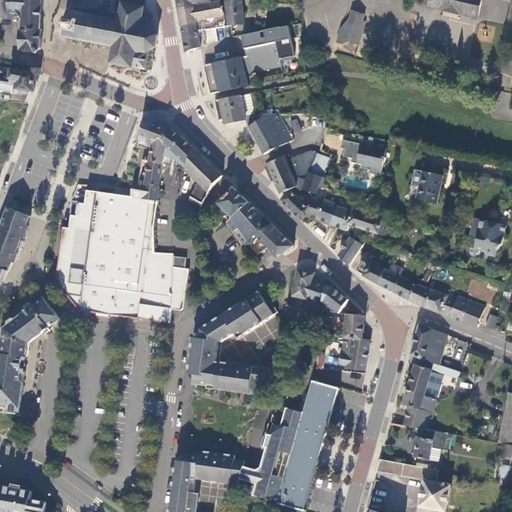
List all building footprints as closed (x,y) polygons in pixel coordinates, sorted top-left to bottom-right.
[(0,0),(0,18),(7,19),(7,9),(23,10),(22,30),(19,29),(19,50),(33,54),(35,54),(40,49),(41,0),(0,0)] [(176,0),(178,10),(194,8),(194,7),(194,4),(209,1),(209,0),(176,0)] [(240,0),(230,0),(230,1),(224,0),(226,17),(227,26),(228,26),(243,25),(243,17),(245,17),(244,13),(242,13),(240,0)] [(425,0),(424,7),(441,11),(440,15),(460,20),(461,15),(478,19),(482,0),(425,0)] [(200,48),(198,36),(199,36),(208,34),(208,31),(212,31),(211,20),(225,17),(220,2),(217,3),(194,7),(194,8),(178,10),(180,25),(182,38),(185,53),(200,48)] [(120,20),(68,10),(63,37),(114,47),(111,63),(144,70),(148,52),(155,48),(157,35),(150,25),(152,15),(143,14),(144,8),(123,4),(120,20)] [(360,28),(365,14),(353,10),(350,20),(353,26),(360,28)] [(226,17),(225,17),(211,20),(212,31),(228,28),(228,26),(227,26),(226,17)] [(363,29),(360,28),(353,26),(350,20),(340,30),(337,43),(341,44),(349,42),(358,45),(363,29)] [(478,41),(494,42),(495,24),(479,23),(478,41)] [(296,67),(287,28),(282,29),(281,28),(241,36),(246,57),(204,67),(207,80),(210,95),(247,87),(244,74),(280,67),(281,71),(296,67)] [(0,90),(10,92),(10,86),(10,77),(12,70),(0,68),(0,90)] [(36,75),(39,75),(40,69),(32,68),(31,72),(12,70),(10,77),(10,86),(10,92),(16,93),(17,89),(27,91),(33,92),(34,90),(36,75)] [(255,114),(250,94),(240,96),(244,116),(255,114)] [(245,121),(248,128),(261,120),(259,113),(255,114),(244,116),(240,96),(226,99),(214,101),(217,113),(219,121),(223,120),(224,125),(245,121)] [(259,113),(261,120),(264,118),(264,115),(272,114),(272,110),(259,111),(259,113)] [(293,141),(279,114),(272,114),(264,115),(264,118),(261,120),(248,128),(257,145),(263,155),(293,141)] [(138,183),(133,182),(131,197),(157,201),(159,189),(165,150),(171,130),(171,129),(144,118),(140,138),(143,140),(142,143),(153,147),(149,161),(145,184),(138,183)] [(301,131),(295,120),(289,123),(295,134),(301,131)] [(193,147),(177,132),(171,130),(165,150),(186,166),(193,147)] [(368,145),(347,141),(345,148),(343,156),(352,158),(351,162),(362,164),(361,168),(370,169),(369,173),(381,176),(384,162),(385,162),(386,158),(385,157),(386,149),(372,146),(371,148),(367,148),(368,145)] [(199,183),(188,204),(198,211),(208,193),(222,176),(193,147),(186,166),(185,169),(199,183)] [(316,194),(322,178),(321,177),(323,169),(322,166),(317,164),(319,156),(313,152),(287,163),(285,157),(267,164),(281,194),(283,194),(297,187),(297,188),(316,194)] [(149,161),(141,159),(138,183),(145,184),(149,161)] [(436,204),(444,176),(423,171),(423,172),(416,171),(412,185),(414,188),(419,189),(417,199),(436,204)] [(218,203),(232,217),(249,202),(233,187),(218,203)] [(306,213),(311,201),(307,199),(309,196),(301,193),(299,193),(297,188),(297,187),(283,194),(285,196),(281,200),(302,220),(306,217),(306,213)] [(183,311),(188,269),(186,268),(187,258),(174,257),(174,255),(154,253),(153,252),(153,226),(157,201),(131,197),(108,194),(88,191),(86,204),(80,203),(78,216),(72,215),(70,228),(65,227),(56,281),(69,295),(68,297),(80,311),(169,323),(171,309),(183,311)] [(306,217),(330,225),(337,207),(323,202),(326,193),(318,191),(315,199),(309,196),(307,199),(311,201),(306,213),(306,217)] [(358,209),(362,212),(372,202),(363,199),(358,209)] [(249,202),(232,217),(226,223),(233,232),(257,211),(249,202)] [(330,225),(347,232),(349,226),(354,212),(337,205),(337,207),(330,225)] [(0,284),(1,284),(7,270),(12,272),(19,253),(21,253),(25,242),(24,241),(30,226),(27,225),(31,216),(11,208),(8,215),(5,214),(0,226),(0,284)] [(257,211),(233,232),(243,246),(256,236),(271,224),(257,211)] [(349,226),(388,238),(391,229),(393,223),(366,215),(366,216),(354,212),(349,226)] [(508,226),(475,218),(473,227),(480,229),(476,247),(484,250),(486,252),(497,255),(498,249),(500,249),(501,245),(503,244),(505,234),(508,226)] [(277,256),(293,246),(271,224),(256,236),(277,256)] [(349,266),(364,242),(352,238),(340,257),(349,266)] [(365,271),(362,276),(378,285),(385,271),(377,268),(380,261),(365,254),(358,267),(365,271)] [(388,270),(385,269),(385,271),(378,285),(393,292),(401,277),(402,275),(404,270),(395,265),(390,265),(388,270)] [(308,316),(322,318),(323,311),(324,303),(322,303),(326,285),(312,281),(315,274),(298,270),(292,296),(305,300),(306,299),(306,298),(307,299),(310,300),(308,316)] [(404,270),(402,275),(410,279),(412,274),(404,270)] [(393,292),(409,301),(416,284),(401,277),(393,292)] [(426,288),(428,283),(420,279),(417,285),(416,284),(409,301),(441,314),(448,296),(426,288)] [(324,303),(323,311),(338,312),(348,300),(333,288),(326,285),(322,303),(324,303)] [(0,353),(1,353),(5,328),(44,298),(36,288),(0,315),(0,353)] [(502,301),(509,303),(511,291),(505,290),(502,301)] [(199,338),(193,338),(188,374),(193,375),(192,381),(192,384),(207,386),(207,388),(257,395),(258,391),(262,392),(262,389),(265,387),(270,388),(273,369),(216,361),(208,360),(210,341),(219,342),(222,342),(235,333),(238,338),(273,315),(265,302),(258,292),(244,300),(243,301),(201,329),(199,338)] [(459,297),(449,293),(448,296),(441,314),(450,318),(459,297)] [(472,302),(459,297),(450,318),(463,322),(472,302)] [(45,332),(61,319),(44,298),(5,328),(1,353),(28,358),(31,343),(45,332)] [(270,299),(265,302),(273,315),(277,312),(270,299)] [(485,307),(472,302),(463,322),(477,328),(485,307)] [(364,316),(346,314),(344,341),(343,347),(350,349),(350,354),(366,357),(370,340),(362,340),(364,316)] [(493,329),(498,317),(491,315),(486,327),(493,329)] [(437,364),(448,335),(419,325),(411,355),(434,363),(437,364)] [(216,361),(219,342),(210,341),(208,360),(216,361)] [(347,369),(364,371),(366,357),(350,354),(350,349),(343,347),(340,364),(347,366),(347,369)] [(0,361),(0,375),(25,379),(27,368),(28,358),(1,353),(0,361)] [(324,354),(318,353),(316,369),(323,370),(324,354)] [(444,374),(446,367),(437,364),(434,363),(432,370),(444,374)] [(409,406),(404,426),(420,428),(425,429),(429,414),(432,414),(437,399),(424,396),(431,372),(432,370),(416,364),(403,404),(409,406)] [(444,374),(452,376),(454,370),(446,367),(444,374)] [(458,379),(460,372),(454,370),(452,376),(458,379)] [(443,376),(431,372),(424,396),(437,399),(443,376)] [(25,379),(0,375),(0,411),(20,415),(21,408),(25,379)] [(260,470),(257,482),(254,491),(273,496),(280,498),(279,504),(303,511),(320,456),(327,426),(338,388),(313,381),(309,394),(303,392),(298,410),(287,407),(281,425),(272,422),(265,446),(267,446),(260,470)] [(511,393),(509,392),(498,443),(506,444),(511,445),(511,393)] [(442,450),(446,433),(425,429),(420,428),(414,456),(432,461),(435,448),(442,450)] [(503,456),(510,458),(511,449),(511,445),(506,444),(503,456)] [(197,478),(238,484),(240,477),(243,465),(245,460),(234,458),(235,454),(200,450),(199,454),(184,452),(183,454),(183,461),(181,461),(174,511),(197,511),(201,492),(195,491),(197,478)] [(174,511),(181,461),(177,460),(168,511),(174,511)] [(387,473),(391,462),(381,460),(377,471),(387,473)] [(387,473),(424,480),(426,468),(391,462),(387,473)] [(251,467),(243,465),(240,477),(248,480),(257,482),(260,470),(251,467)] [(501,475),(499,484),(505,485),(509,466),(502,465),(499,474),(501,475)] [(420,501),(418,511),(445,511),(451,486),(436,482),(438,472),(438,471),(426,468),(424,480),(420,501)] [(29,508),(30,502),(32,493),(21,492),(14,490),(4,488),(0,486),(0,511),(44,511),(29,508)] [(272,500),(273,496),(254,491),(254,494),(272,500)] [(46,505),(30,502),(29,508),(44,511),(46,505)]
